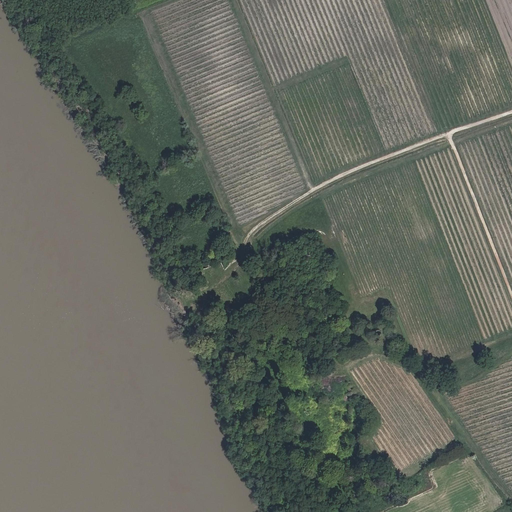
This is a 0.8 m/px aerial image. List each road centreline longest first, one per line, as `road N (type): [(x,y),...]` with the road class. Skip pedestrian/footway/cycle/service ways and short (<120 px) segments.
road 1 (track): [(193,300),(239,269),(251,237),(313,191),(443,137),(456,147),(511,287)]
road 2 (track): [(313,191),(358,300),(388,295),(416,371),(511,331)]
road 3 (track): [(183,0),(146,15),(246,250)]
road 4 (track): [(313,191),(236,0)]
road 5 (track): [(416,371),(511,496)]
